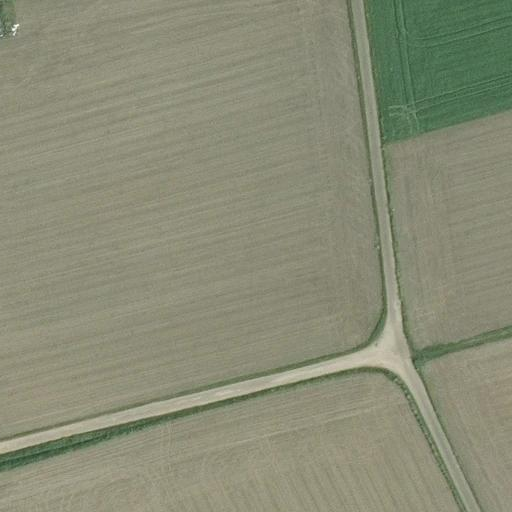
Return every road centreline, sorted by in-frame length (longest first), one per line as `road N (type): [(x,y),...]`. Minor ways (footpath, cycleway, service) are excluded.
road 1 (unclassified): [(397,347),(0,449)]
road 2 (unclassified): [(355,0),(397,347)]
road 3 (unclassified): [(397,347),(473,511)]
